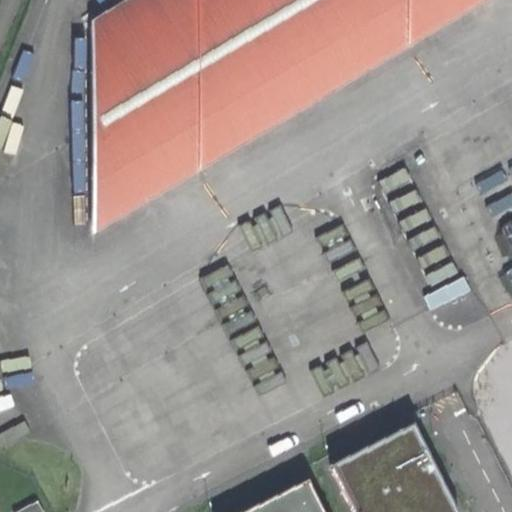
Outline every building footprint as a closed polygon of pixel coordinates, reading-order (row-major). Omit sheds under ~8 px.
[(135,0),(82,31),(86,237),(483,0),(135,0)] [(465,281),(426,295),(430,307),(469,293),(465,281)] [(0,388),(0,427),(24,415),(8,384),(0,388)] [(462,511),(421,421),(328,463),(351,511),(462,511)] [(306,511),(293,484),(236,511),(306,511)]
